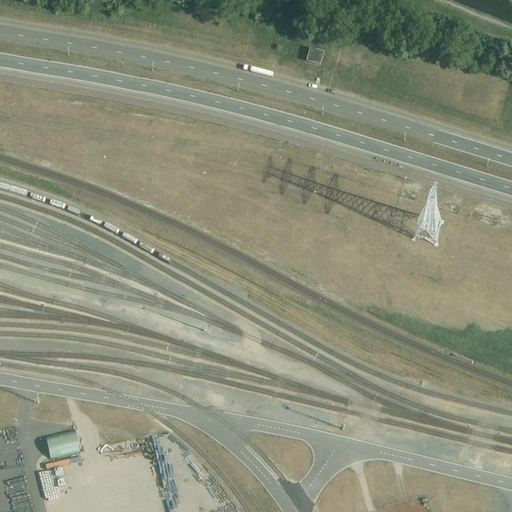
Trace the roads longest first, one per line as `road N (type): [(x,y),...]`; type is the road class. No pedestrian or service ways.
road 1 (primary): [(0,61),(242,110),(511,191)]
road 2 (primary): [(511,164),(218,78),(0,39)]
